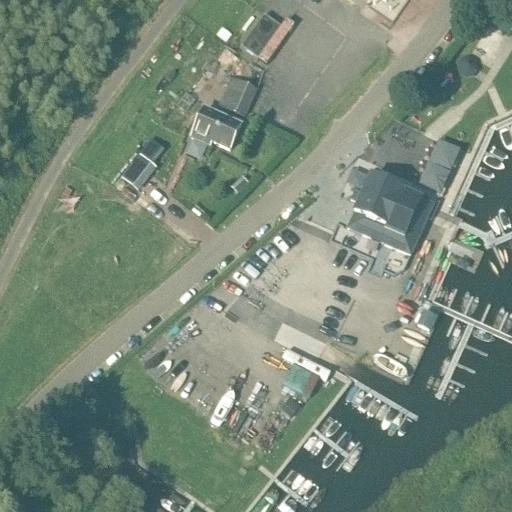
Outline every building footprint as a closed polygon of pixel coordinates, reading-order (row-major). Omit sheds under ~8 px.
[(281,28),(264,17),(242,49),(258,60),(281,28)] [(222,29),(216,36),(226,43),(231,36),(222,29)] [(488,29),(475,49),(489,58),(502,38),(488,29)] [(461,59),(456,67),(458,75),(465,79),(474,78),(478,70),(476,62),(469,57),(461,59)] [(218,108),(229,112),(244,119),(256,91),(231,80),(218,108)] [(187,96),(177,108),(185,114),(195,102),(187,96)] [(230,153),(241,127),(205,111),(191,140),(209,148),(211,144),(230,153)] [(134,189),(151,167),(140,158),(122,180),(134,189)] [(242,178),(231,189),(238,197),(249,186),(242,178)] [(348,231),(366,239),(410,259),(433,207),(404,194),(405,193),(371,178),(363,196),(355,193),(351,202),(358,206),(348,231)] [(424,309),(417,324),(431,330),(438,315),(424,309)] [(287,401),(280,414),(291,421),(299,407),(287,401)]
